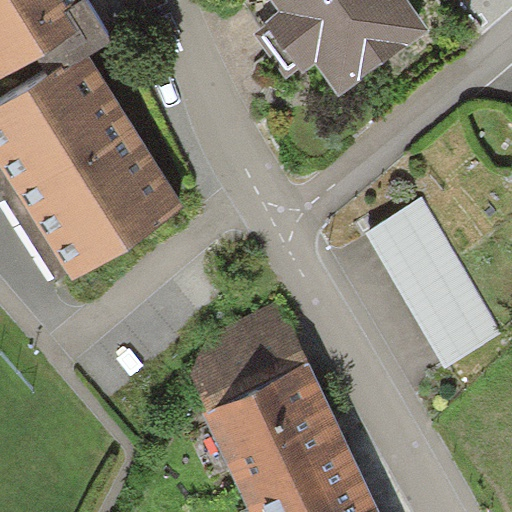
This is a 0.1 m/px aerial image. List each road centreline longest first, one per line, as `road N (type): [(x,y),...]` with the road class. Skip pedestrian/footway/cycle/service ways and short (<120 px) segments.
road 1 (residential): [(442,511),(297,217)]
road 2 (residential): [(511,33),(297,217)]
road 3 (residential): [(297,217),(177,0)]
